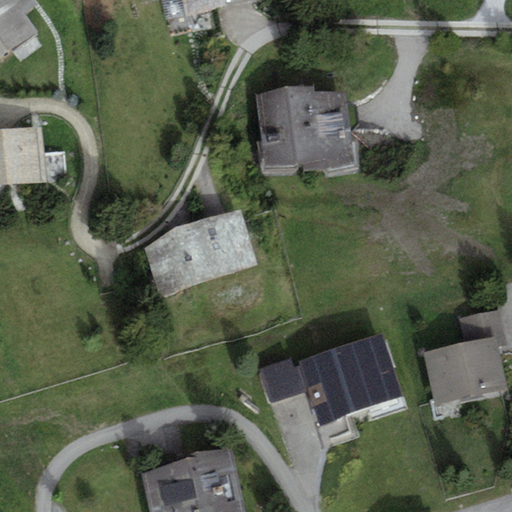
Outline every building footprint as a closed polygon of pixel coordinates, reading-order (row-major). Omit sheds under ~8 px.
[(10,0),(0,0),(0,55),(22,40),(7,20),(19,11),(10,0)] [(178,0),(182,15),(253,4),(251,0),(178,0)] [(306,102),(253,107),(258,173),(310,169),(310,176),(342,174),(337,107),(307,110),(306,102)] [(27,140),(0,142),(0,190),(31,188),(27,140)] [(139,254),(155,301),(242,271),(226,225),(139,254)] [(373,345),(297,371),(317,428),(393,402),(373,345)] [(420,361),(432,409),(497,392),(484,345),(420,361)] [(155,511),(233,511),(220,460),(147,479),(155,511)]
